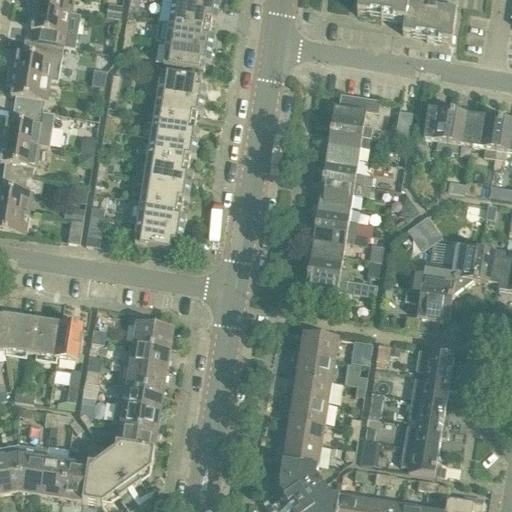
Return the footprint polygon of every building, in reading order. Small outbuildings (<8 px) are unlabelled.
[(69,17),(71,0),(32,0),(31,11),(69,17)] [(137,12),(139,0),(130,0),(129,11),(137,12)] [(162,0),(162,1),(174,3),(220,10),(221,0),(162,0)] [(359,0),(357,18),(381,22),(405,26),(403,38),(427,42),(452,46),(456,16),(432,12),(409,8),(410,0),(359,0)] [(220,10),(174,3),(162,1),(159,24),(170,26),(210,32),(212,24),(218,25),(220,10)] [(31,11),(29,25),(32,25),(31,34),(36,35),(34,45),(34,46),(63,51),(75,53),(80,19),(69,17),(31,11)] [(170,26),(159,24),(158,24),(155,45),(167,47),(213,54),(215,42),(209,41),(210,32),(170,26)] [(133,42),(135,29),(126,28),(124,40),(133,42)] [(131,55),(133,42),(124,40),(122,54),(131,55)] [(58,85),(63,51),(34,46),(34,45),(24,44),(22,56),(17,56),(15,64),(12,64),(10,77),(48,83),(58,85)] [(211,68),(213,54),(167,47),(163,70),(203,76),(205,67),(211,68)] [(43,117),(48,83),(10,77),(8,90),(11,91),(10,99),(15,100),(13,112),(43,117)] [(159,99),(205,107),(207,94),(201,93),(202,84),(162,77),(159,99)] [(120,93),(122,81),(113,79),(111,92),(120,93)] [(117,106),(120,93),(111,92),(109,105),(117,106)] [(203,120),(205,107),(159,99),(155,121),(195,127),(197,119),(203,120)] [(364,131),(366,116),(368,104),(368,103),(340,99),(338,112),(334,112),(331,136),(370,142),(372,132),(364,131)] [(2,131),(0,142),(0,144),(37,150),(50,152),(55,119),(43,117),(13,112),(11,123),(6,122),(5,132),(2,131)] [(446,156),(453,116),(429,112),(424,144),(437,146),(436,154),(446,156)] [(408,149),(413,118),(400,116),(395,147),(408,149)] [(471,151),(477,119),(453,116),(446,156),(457,158),(458,149),(471,151)] [(494,164),(501,123),(477,119),(471,151),(485,153),(484,162),(494,164)] [(113,136),(115,122),(106,121),(104,134),(113,136)] [(194,136),(195,127),(155,121),(152,142),(198,149),(200,137),(194,136)] [(511,157),(511,125),(501,123),(494,164),(505,165),(506,157),(511,157)] [(111,148),(113,136),(104,134),(102,147),(111,148)] [(369,153),(370,142),(331,136),(327,160),(358,165),(360,152),(369,153)] [(196,162),(198,149),(152,142),(148,163),(188,170),(190,161),(196,162)] [(32,184),(32,183),(37,150),(0,144),(0,157),(1,158),(0,161),(0,167),(4,168),(2,180),(32,184)] [(356,179),(358,165),(327,160),(323,184),(363,190),(372,191),(373,181),(356,179)] [(187,179),(188,170),(148,163),(145,185),(191,192),(193,180),(187,179)] [(106,179),(108,166),(99,164),(97,177),(106,179)] [(104,191),(106,179),(97,177),(95,190),(104,191)] [(43,185),(32,183),(32,184),(2,180),(1,191),(0,190),(0,213),(26,217),(30,197),(41,198),(43,185)] [(361,201),(363,190),(323,184),(319,208),(351,213),(353,200),(361,201)] [(189,205),(191,192),(145,185),(142,206),(142,207),(182,213),(183,204),(189,205)] [(142,207),(142,206),(130,204),(127,225),(138,227),(138,228),(185,235),(187,222),(180,221),(182,213),(142,207)] [(349,227),(351,213),(319,208),(315,232),(355,238),(371,241),(373,230),(349,227)] [(488,210),(486,223),(494,224),(496,211),(488,210)] [(103,222),(105,213),(92,211),(90,220),(103,222)] [(0,235),(23,240),(26,217),(0,213),(0,235)] [(99,253),(103,222),(90,220),(86,250),(99,253)] [(79,250),(83,226),(71,224),(67,248),(79,250)] [(138,228),(135,250),(147,252),(146,259),(164,262),(165,255),(175,257),(176,247),(183,248),(185,235),(138,228)] [(354,249),(355,238),(315,232),(312,255),(343,261),(345,248),(354,249)] [(504,264),(505,258),(491,256),(492,248),(481,246),(480,254),(475,286),(499,290),(504,264)] [(480,254),(456,250),(453,270),(446,269),(464,294),(475,286),(480,254)] [(341,274),(343,261),(312,255),(308,279),(348,286),(349,276),(341,274)] [(511,298),(511,265),(504,264),(499,290),(498,296),(511,298)] [(421,297),(421,298),(452,303),(464,294),(446,269),(430,267),(426,266),(421,297)] [(308,279),(304,305),(336,310),(336,309),(344,311),(346,297),(348,286),(308,279)] [(421,297),(413,296),(406,295),(405,306),(419,309),(417,322),(448,327),(452,303),(421,298),(421,297)] [(32,359),(38,323),(6,318),(0,319),(0,322),(6,355),(32,359)] [(133,349),(170,354),(174,333),(147,329),(148,321),(130,319),(128,329),(136,330),(133,349)] [(58,363),(63,327),(38,323),(32,359),(58,363)] [(77,366),(83,331),(63,327),(58,363),(77,366)] [(105,344),(106,337),(94,335),(92,342),(105,344)] [(335,366),(339,344),(303,338),(302,349),(297,348),(295,360),(335,366)] [(371,359),(373,349),(364,347),(362,357),(371,359)] [(167,374),(170,354),(133,349),(131,367),(130,369),(167,374)] [(387,370),(390,351),(379,349),(376,368),(387,370)] [(452,375),(454,361),(419,356),(416,376),(424,378),(423,381),(455,386),(456,376),(452,375)] [(332,387),(335,366),(295,360),(293,371),(298,372),(297,381),(332,387)] [(130,369),(131,367),(122,366),(119,387),(164,394),(167,374),(130,369)] [(79,387),(80,376),(71,375),(70,385),(79,387)] [(86,382),(99,384),(100,377),(87,375),(86,382)] [(328,409),(332,387),(297,381),(295,391),(290,391),(288,402),(328,409)] [(366,392),(367,382),(358,381),(357,391),(366,392)] [(453,396),(455,386),(423,381),(423,385),(415,384),(411,404),(446,409),(448,395),(453,396)] [(77,397),(79,387),(70,385),(68,396),(77,397)] [(161,415),(164,394),(119,387),(116,408),(124,409),(161,415)] [(364,402),(366,392),(357,391),(355,401),(364,402)] [(75,407),(77,397),(68,396),(66,406),(75,407)] [(24,408),(25,399),(16,397),(14,407),(24,408)] [(381,423),(384,399),(371,397),(368,421),(381,423)] [(33,410),(35,400),(25,399),(24,408),(33,410)] [(325,430),(328,409),(288,402),(286,413),(291,414),(290,424),(325,430)] [(95,411),(96,405),(83,403),(82,409),(95,411)] [(444,423),(446,409),(411,404),(408,428),(447,434),(449,424),(444,423)] [(158,434),(161,415),(124,409),(116,408),(113,427),(121,429),(158,434)] [(51,431),(53,418),(47,417),(45,430),(51,431)] [(53,418),(51,431),(58,432),(60,419),(53,418)] [(87,433),(92,429),(85,419),(79,423),(87,433)] [(359,435),(361,425),(352,423),(350,434),(359,435)] [(322,451),(325,430),(290,424),(288,434),(283,433),(281,445),(322,451)] [(77,440),(83,436),(75,426),(70,429),(77,440)] [(446,444),(447,434),(408,428),(404,451),(439,457),(441,443),(446,444)] [(155,454),(158,434),(121,429),(118,449),(155,454)] [(358,445),(359,435),(350,434),(349,443),(358,445)] [(318,472),(322,451),(281,445),(280,456),(285,457),(283,467),(318,472)] [(155,454),(118,449),(116,448),(115,454),(105,462),(141,511),(157,500),(154,495),(148,499),(138,484),(152,474),(155,454)] [(0,500),(19,497),(18,449),(0,452),(0,500)] [(46,463),(47,453),(19,449),(18,449),(19,497),(40,500),(46,463)] [(436,471),(439,457),(404,451),(401,471),(409,473),(408,477),(440,482),(441,472),(436,471)] [(354,465),(356,456),(345,454),(344,463),(354,465)] [(124,511),(140,511),(141,511),(105,462),(94,469),(89,468),(88,470),(82,507),(102,510),(116,500),(124,511)] [(67,467),(46,463),(40,500),(62,504),(67,467)] [(82,507),(88,470),(67,467),(62,504),(82,507)] [(317,481),(318,472),(283,467),(283,468),(278,467),(274,491),(283,503),(272,511),(267,506),(263,509),(264,511),(293,511),(324,490),(317,481)] [(364,486),(365,476),(356,474),(354,485),(364,486)] [(385,488),(386,479),(376,477),(375,487),(385,488)] [(395,490),(396,481),(386,479),(385,488),(395,490)] [(427,495),(429,486),(419,485),(418,493),(427,495)] [(437,497),(439,488),(429,486),(427,495),(437,497)] [(336,511),(339,501),(331,500),(324,490),(293,511),(336,511)] [(481,511),(483,504),(458,500),(457,506),(447,504),(445,511),(481,511)] [(358,511),(360,505),(339,501),(336,511),(358,511)]
